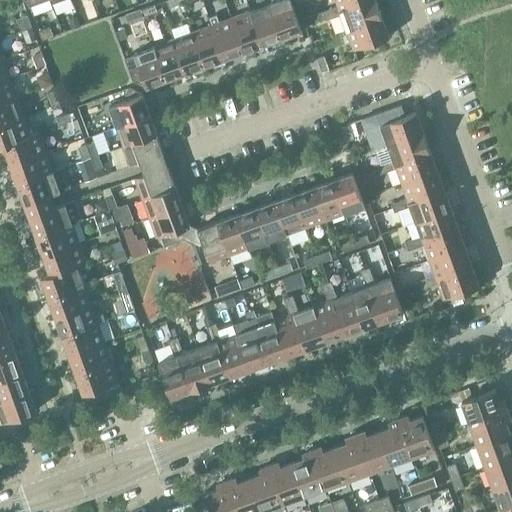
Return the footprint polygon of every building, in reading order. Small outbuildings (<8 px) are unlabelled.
[(27,0),(32,11),(48,5),(45,0),(27,0)] [(290,0),(279,0),(270,3),(282,37),(301,30),(290,0)] [(341,14),(346,29),(382,16),(376,0),(366,0),(339,10),(338,6),(330,8),(333,17),(341,14)] [(339,10),(366,0),(335,0),(338,6),(339,10)] [(270,3),(251,10),(263,44),(282,37),(270,3)] [(154,4),(140,9),(143,16),(157,11),(154,4)] [(325,20),(333,17),(330,8),(322,11),(325,20)] [(251,10),(231,17),(243,51),(263,44),(251,10)] [(382,16),(346,29),(353,49),(389,36),(382,16)] [(231,17),(212,24),(224,58),(243,51),(231,17)] [(212,24),(192,31),(205,65),(224,58),(212,24)] [(192,31),(173,38),(185,72),(205,65),(192,31)] [(173,38),(154,45),(166,79),(185,72),(173,38)] [(166,79),(154,45),(134,53),(135,54),(124,57),(132,79),(146,86),(166,79)] [(317,59),(316,59),(321,72),(321,71),(329,69),(324,56),(317,59)] [(0,58),(0,80),(10,77),(3,58),(0,58)] [(0,80),(0,102),(17,97),(10,77),(0,80)] [(129,87),(142,94),(143,91),(146,86),(132,79),(129,85),(129,87)] [(109,106),(116,125),(150,113),(142,94),(129,87),(125,96),(126,99),(109,106)] [(60,102),(55,89),(48,92),(53,105),(60,102)] [(0,102),(0,125),(24,116),(17,97),(0,102)] [(388,144),(424,131),(416,111),(381,124),(388,144)] [(56,117),(59,124),(72,119),(69,112),(56,117)] [(116,125),(123,145),(157,133),(150,113),(116,125)] [(0,147),(4,146),(31,136),(30,134),(24,116),(0,125),(0,147)] [(342,128),(347,141),(354,139),(349,126),(342,128)] [(4,146),(11,165),(47,152),(39,131),(30,134),(31,136),(4,146)] [(395,163),(430,150),(424,131),(388,144),(393,159),(395,163)] [(157,133),(123,145),(130,165),(164,153),(157,133)] [(86,143),(91,157),(99,154),(94,141),(86,143)] [(86,143),(79,146),(84,160),(91,157),(86,143)] [(402,182),(437,170),(430,150),(395,163),(393,159),(385,162),(389,170),(396,168),(402,182)] [(11,165),(18,184),(54,171),(47,152),(11,165)] [(164,161),(164,153),(130,165),(131,173),(135,177),(168,165),(164,161)] [(99,154),(91,157),(95,169),(103,166),(99,154)] [(380,173),(389,170),(385,162),(377,165),(380,173)] [(135,177),(142,197),(176,185),(168,165),(135,177)] [(409,202),(444,189),(437,170),(402,182),(407,197),(409,202)] [(54,171),(18,184),(25,203),(61,190),(54,171)] [(353,172),(333,179),(345,213),(365,206),(353,172)] [(333,179),(314,186),(326,220),(345,213),(333,179)] [(142,197),(149,217),(183,205),(176,185),(142,197)] [(103,189),(110,208),(118,206),(111,186),(103,189)] [(314,186),(294,193),(307,227),(326,220),(314,186)] [(415,221),(451,208),(444,189),(409,202),(407,197),(399,200),(402,209),(410,206),(415,221)] [(61,190),(25,203),(25,211),(29,215),(65,202),(61,199),(61,190)] [(294,193),(275,200),(287,234),(307,227),(294,193)] [(36,234),(72,222),(81,218),(75,199),(65,202),(29,215),(36,234)] [(275,200),(256,207),(268,241),(287,234),(275,200)] [(394,212),(402,209),(399,200),(391,203),(394,212)] [(183,205),(149,217),(156,237),(160,235),(164,246),(183,239),(190,225),(183,205)] [(118,206),(110,208),(115,221),(122,218),(118,206)] [(256,207),(236,214),(248,248),(268,241),(256,207)] [(422,240),(458,227),(451,208),(415,221),(421,236),(422,240)] [(236,214),(217,221),(229,255),(248,248),(236,214)] [(229,255),(217,221),(197,228),(191,242),(200,246),(203,245),(209,262),(229,255)] [(36,234),(43,254),(79,241),(72,222),(36,234)] [(152,249),(147,233),(139,236),(135,224),(125,227),(134,255),(152,249)] [(192,229),(190,225),(183,239),(185,243),(191,242),(197,228),(192,229)] [(424,244),(429,259),(465,246),(458,227),(422,240),(421,236),(413,238),(416,247),(424,244)] [(367,234),(355,238),(357,245),(369,241),(367,234)] [(357,245),(355,238),(342,243),(345,250),(357,245)] [(408,250),(416,247),(413,238),(405,241),(408,250)] [(43,254),(50,273),(77,263),(77,265),(86,262),(79,241),(43,254)] [(429,259),(435,274),(436,278),(472,265),(465,246),(429,259)] [(329,250),(316,254),(319,262),(332,257),(329,250)] [(319,262),(316,254),(304,258),(307,266),(319,262)] [(290,261),(277,266),(280,274),(293,269),(290,261)] [(41,276),(48,295),(84,282),(77,265),(77,263),(50,273),(41,276)] [(427,277),(430,286),(438,283),(444,298),(479,285),(472,265),(436,278),(435,274),(427,277)] [(280,274),(277,266),(268,269),(270,277),(280,274)] [(361,270),(364,278),(372,275),(369,267),(361,270)] [(125,283),(120,270),(113,272),(118,286),(125,283)] [(239,279),(242,288),(255,283),(252,275),(239,279)] [(351,291),(364,327),(384,320),(371,284),(375,283),(372,275),(364,278),(366,286),(351,291)] [(371,284),(384,320),(404,313),(391,277),(375,283),(371,284)] [(422,288),(430,286),(427,277),(419,280),(422,288)] [(322,284),(325,292),(334,289),(331,281),(322,284)] [(48,295),(55,314),(90,301),(84,282),(48,295)] [(313,305),(326,341),(345,334),(332,298),(337,297),(334,289),(325,292),(328,300),(313,305)] [(332,298),(345,334),(364,327),(351,291),(337,297),(332,298)] [(284,297),(287,306),(296,303),(293,294),(284,297)] [(134,308),(129,295),(122,298),(127,311),(134,308)] [(62,333),(97,320),(105,318),(98,299),(90,301),(55,314),(62,333)] [(281,337),(288,355),(307,348),(303,337),(294,312),(298,310),(296,303),(287,306),(290,314),(275,319),(281,337)] [(303,337),(307,348),(326,341),(313,305),(298,310),(294,312),(303,337)] [(245,311),(248,320),(257,317),(254,308),(245,311)] [(259,337),(268,362),(288,355),(281,337),(275,319),(272,311),(257,317),(259,324),(255,326),(259,337)] [(0,312),(0,335),(8,332),(1,312),(0,312)] [(237,337),(249,369),(268,362),(259,337),(255,326),(259,324),(257,317),(248,320),(251,328),(236,333),(237,337)] [(62,333),(69,354),(105,341),(97,320),(62,333)] [(207,325),(210,334),(218,331),(215,322),(207,325)] [(213,341),(198,347),(211,382),(230,376),(217,340),(221,338),(218,331),(210,334),(213,341)] [(0,335),(0,357),(15,352),(8,332),(0,335)] [(135,336),(140,350),(148,347),(143,333),(135,336)] [(217,340),(230,376),(249,369),(237,337),(236,333),(221,338),(217,340)] [(168,339),(171,348),(180,344),(177,336),(168,339)] [(69,354),(76,373),(112,360),(105,341),(69,354)] [(180,344),(171,348),(174,355),(158,361),(171,397),(191,389),(178,354),(183,352),(180,344)] [(148,347),(140,350),(145,362),(153,360),(148,347)] [(198,347),(183,352),(178,354),(191,389),(211,382),(198,347)] [(0,357),(0,378),(22,371),(15,352),(0,357)] [(112,360),(76,373),(83,393),(119,380),(112,360)] [(0,378),(0,400),(29,390),(22,371),(0,378)] [(462,400),(470,423),(508,409),(504,399),(499,401),(495,388),(462,400)] [(29,390),(0,400),(0,421),(1,423),(36,410),(29,390)] [(470,423),(477,444),(511,432),(506,420),(511,419),(508,409),(470,423)] [(408,414),(398,418),(412,456),(434,448),(422,414),(410,419),(408,414)] [(390,426),(379,430),(391,463),(412,456),(398,418),(389,421),(390,426)] [(430,422),(435,435),(444,432),(440,418),(430,422)] [(365,430),(355,433),(369,471),(391,463),(379,430),(367,435),(365,430)] [(444,432),(435,435),(439,447),(449,444),(444,432)] [(477,444),(485,466),(511,455),(511,436),(511,432),(477,444)] [(347,442),(336,446),(348,479),(369,471),(355,433),(346,437),(347,442)] [(322,445),(312,449),(326,487),(348,479),(336,446),(324,450),(322,445)] [(304,457),(292,461),(304,494),(326,487),(312,449),(302,453),(304,457)] [(511,455),(485,466),(493,487),(511,480),(511,455)] [(279,461),(269,464),(283,502),(304,494),(292,461),(281,466),(279,461)] [(446,465),(450,478),(459,475),(455,462),(446,465)] [(261,473),(250,477),(262,510),(283,502),(269,464),(259,468),(261,473)] [(459,475),(450,478),(455,490),(463,487),(459,475)] [(236,476),(226,480),(238,511),(255,511),(262,510),(250,477),(238,481),(236,476)] [(434,477),(421,482),(424,490),(437,485),(434,477)] [(238,511),(226,480),(217,483),(218,488),(206,493),(212,511),(238,511)] [(511,480),(493,487),(501,508),(511,504),(511,480)] [(424,490),(421,482),(409,486),(412,494),(424,490)] [(429,493),(417,497),(420,506),(432,502),(429,493)] [(391,504),(387,495),(376,499),(379,508),(391,504)] [(420,506),(417,497),(404,502),(408,511),(420,506)] [(364,504),(366,511),(369,511),(379,508),(376,499),(364,504)]
